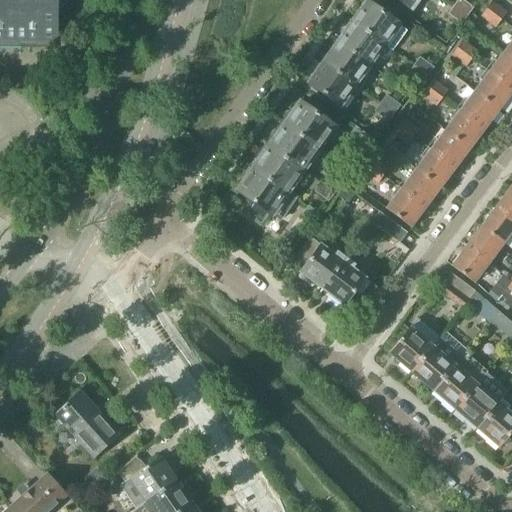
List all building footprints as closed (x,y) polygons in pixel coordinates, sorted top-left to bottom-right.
[(0,0),(0,45),(57,46),(58,11),(59,11),(60,11),(61,11),(62,10),(63,10),(64,9),(65,9),(65,8),(66,7),(67,7),(67,6),(67,5),(68,4),(68,3),(68,2),(68,1),(68,0),(0,0)] [(418,0),(397,0),(411,10),(418,0)] [(463,0),(457,0),(453,6),(468,16),(474,8),(463,0)] [(352,23),(384,45),(399,25),(367,1),(352,23)] [(508,12),(492,1),(486,9),(501,21),(508,12)] [(468,16),(453,6),(447,15),(461,25),(468,16)] [(501,21),(486,9),(480,17),(495,29),(501,21)] [(352,23),(338,43),(369,66),(379,52),(387,58),(392,51),(384,45),(352,23)] [(478,51),(463,40),(457,49),(472,59),(478,51)] [(338,43),(323,64),(355,86),(369,66),(338,43)] [(472,59),(457,49),(451,57),(466,68),(472,59)] [(511,58),(504,52),(489,72),(511,89),(511,58)] [(419,57),(413,66),(428,76),(434,68),(419,57)] [(355,86),(323,64),(309,84),(340,107),(355,86)] [(428,76),(413,66),(407,74),(422,85),(428,76)] [(511,89),(489,72),(474,92),(499,110),(511,93),(511,89)] [(448,90),(434,79),(427,88),(442,99),(448,90)] [(442,99),(427,88),(421,96),(437,107),(442,99)] [(474,92),(459,111),(484,130),(499,110),(474,92)] [(386,95),(380,103),(394,114),(401,105),(386,95)] [(326,117),(325,119),(301,102),(285,125),(319,149),(335,127),(333,126),(335,123),(326,117)] [(394,114),(380,103),(374,112),(388,122),(394,114)] [(484,130),(459,111),(445,131),(470,150),(484,130)] [(419,129),(404,118),(398,126),(413,137),(419,129)] [(319,149),(285,125),(269,147),(303,171),(319,149)] [(377,139),(358,126),(343,146),(356,156),(361,148),(367,152),(377,139)] [(413,137),(398,126),(392,134),(407,146),(413,137)] [(470,150),(445,131),(430,150),(455,169),(470,150)] [(269,147),(253,169),(287,193),(303,171),(269,147)] [(455,169),(430,150),(415,170),(440,189),(455,169)] [(390,167),(375,156),(369,165),(384,176),(390,167)] [(339,161),(333,169),(344,177),(351,168),(339,161)] [(384,176),(369,165),(354,186),(358,189),(367,177),(378,185),(384,176)] [(295,199),(287,193),(253,169),(247,177),(244,174),(235,187),(238,189),(237,191),(253,201),(245,212),(262,225),(270,214),(272,215),(272,214),(281,220),(295,199)] [(415,170),(400,189),(425,208),(440,189),(415,170)] [(327,201),(334,191),(321,181),(314,191),(327,201)] [(511,189),(510,188),(495,208),(511,220),(511,189)] [(348,206),(356,196),(346,189),(339,199),(348,206)] [(425,208),(400,189),(386,209),(411,228),(425,208)] [(302,214),(316,224),(323,216),(308,205),(302,214)] [(511,232),(511,220),(495,208),(481,227),(503,244),(511,232)] [(407,233),(379,212),(371,222),(399,243),(407,233)] [(481,227),(466,247),(489,264),(503,244),(481,227)] [(322,289),(346,257),(337,250),(334,253),(321,243),(320,245),(311,238),(295,258),(305,266),(300,273),(301,273),(298,277),(311,287),(314,283),(322,289)] [(489,264),(466,247),(451,266),(474,284),(489,264)] [(274,259),(265,253),(260,261),(269,267),(274,259)] [(356,265),(346,257),(322,289),(330,296),(327,299),(340,310),(344,305),(345,306),(355,292),(360,296),(370,282),(353,269),(356,265)] [(475,292),(451,274),(444,283),(468,301),(475,292)] [(444,283),(444,282),(437,291),(453,303),(443,317),(450,323),(467,300),(444,283)] [(468,301),(465,305),(476,314),(486,301),(475,292),(468,301)] [(490,305),(481,317),(487,322),(495,311),(496,310),(490,305)] [(511,322),(496,310),(495,311),(487,322),(511,341),(511,339),(511,322)] [(388,354),(410,372),(439,338),(417,319),(388,354)] [(432,391),(467,351),(445,332),(439,338),(410,372),(432,391)] [(488,371),(466,353),(433,392),(455,411),(478,384),(488,371)] [(499,402),(478,384),(455,411),(476,429),(499,402)] [(55,414),(94,458),(118,435),(80,392),(55,414)] [(511,433),(511,413),(499,402),(476,429),(499,448),(511,433)] [(141,504),(179,477),(169,462),(165,465),(160,457),(145,467),(135,456),(116,472),(127,481),(141,504)] [(7,509),(9,511),(48,511),(67,495),(47,473),(7,509)] [(178,511),(195,500),(179,477),(141,504),(146,511),(178,511)] [(127,494),(121,486),(110,493),(116,501),(127,494)] [(203,511),(195,500),(178,511),(203,511)]
